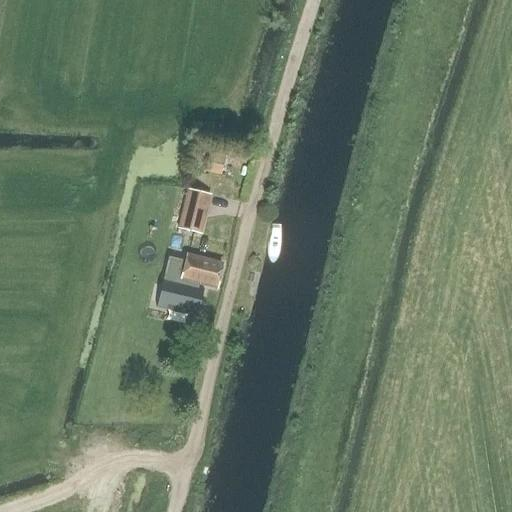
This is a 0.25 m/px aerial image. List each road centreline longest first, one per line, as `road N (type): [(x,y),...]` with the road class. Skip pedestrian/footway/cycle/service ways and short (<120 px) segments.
road 1 (track): [(174,511),(241,239),(315,0)]
road 2 (track): [(186,465),(121,462),(2,511)]
